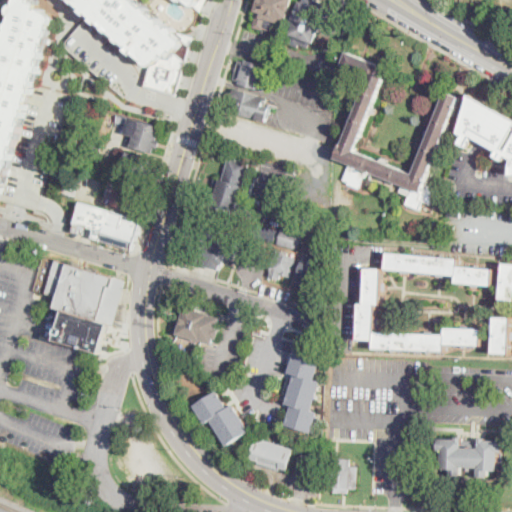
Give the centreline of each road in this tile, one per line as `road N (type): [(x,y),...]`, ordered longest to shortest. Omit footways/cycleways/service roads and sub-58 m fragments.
road 1 (residential): [(331,325),(0,225)]
road 2 (primary): [(147,269),(147,353),(175,422),(220,478),(281,511)]
road 3 (primary): [(231,0),(147,269)]
road 4 (primary): [(511,66),(400,2)]
